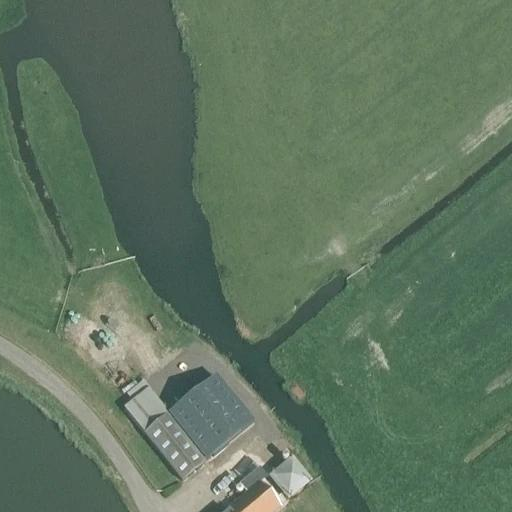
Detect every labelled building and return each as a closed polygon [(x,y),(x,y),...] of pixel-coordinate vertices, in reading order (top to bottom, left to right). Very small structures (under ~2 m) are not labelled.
[(85,332),(78,341),(94,354),(101,346),(85,332)] [(181,408),(166,420),(205,467),(251,429),(198,364),(166,390),(181,408)] [(149,390),(143,383),(126,397),(132,404),(148,391),(149,390)] [(205,467),(166,420),(145,437),(182,484),(205,467)] [(284,442),(273,430),(271,432),(261,440),(263,442),(272,452),(284,442)] [(295,509),(269,479),(268,480),(261,471),(239,488),(247,497),(228,511),(331,511),(336,509),(322,489),(309,497),(311,498),(295,509)]
